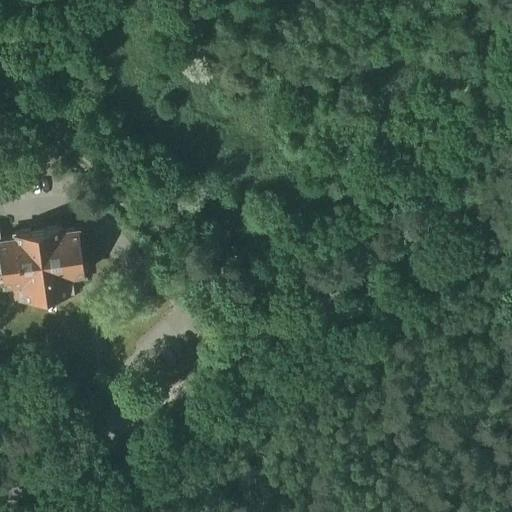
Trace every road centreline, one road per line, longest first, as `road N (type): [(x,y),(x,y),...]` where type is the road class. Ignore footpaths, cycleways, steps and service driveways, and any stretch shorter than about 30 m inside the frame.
road 1 (unclassified): [(0,501),(263,334)]
road 2 (track): [(263,334),(511,181)]
